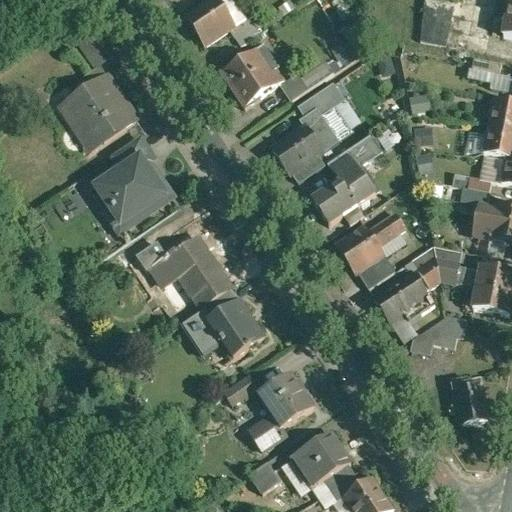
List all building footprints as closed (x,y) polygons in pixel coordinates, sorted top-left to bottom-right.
[(227,0),(218,0),(187,21),(198,36),(196,40),(200,45),(203,45),(206,48),(236,29),(229,19),(237,14),(236,13),(227,0)] [(455,2),(443,0),(425,0),(421,44),(446,49),(455,2)] [(246,22),(239,11),(236,13),(237,14),(229,19),(236,29),(246,22)] [(253,24),(233,36),(242,49),(261,36),(253,24)] [(99,37),(82,48),(98,71),(101,69),(115,60),(99,37)] [(264,48),(244,61),(243,59),(241,60),(243,62),(237,66),(236,64),(220,74),(245,111),(261,100),(260,99),(284,82),(276,71),(277,67),(264,48)] [(501,68),(472,62),(469,77),(498,83),(501,68)] [(325,64),(285,92),(292,102),(333,74),(325,64)] [(98,71),(77,85),(83,95),(107,79),(101,69),(98,71)] [(118,101),(105,82),(108,80),(107,79),(83,95),(62,110),(70,122),(74,120),(87,139),(96,133),(105,146),(138,124),(120,99),(118,101)] [(334,86),(298,110),(305,120),(318,112),(323,119),(346,104),(334,86)] [(511,108),(495,105),(490,131),(511,136),(511,108)] [(0,109),(0,108),(0,136),(13,128),(0,109)] [(305,120),(300,124),(305,131),(273,152),(291,179),(293,178),(320,159),(324,156),(340,145),(323,119),(318,112),(305,120)] [(511,136),(490,131),(485,158),(511,162),(511,136)] [(384,156),(372,138),(347,155),(359,172),(384,156)] [(141,143),(114,161),(120,169),(125,165),(132,176),(145,168),(154,162),(141,143)] [(347,155),(328,168),(340,185),(359,172),(347,155)] [(511,162),(485,158),(508,163),(503,189),(511,190),(511,162)] [(320,159),(293,178),(299,187),(326,169),(320,159)] [(132,176),(125,165),(120,169),(94,187),(112,214),(107,217),(120,237),(173,201),(160,181),(156,184),(145,168),(132,176)] [(340,185),(312,203),(330,230),(377,199),(359,172),(340,185)] [(465,193),(450,190),(448,202),(462,205),(465,193)] [(490,198),(465,193),(462,205),(488,210),(490,198)] [(511,210),(501,208),(498,220),(480,217),(476,240),(490,243),(490,245),(493,245),(493,244),(511,247),(511,210)] [(367,231),(339,250),(357,277),(358,276),(384,258),(385,258),(380,249),(406,232),(397,219),(371,237),(367,231)] [(424,256),(433,251),(420,229),(410,235),(424,256)] [(195,242),(179,252),(179,251),(173,255),(174,256),(165,262),(155,248),(135,262),(146,277),(149,274),(163,294),(178,284),(193,306),(221,287),(224,285),(195,242)] [(435,251),(412,266),(418,274),(413,276),(426,294),(430,291),(431,293),(441,286),(442,286),(435,251)] [(462,256),(435,251),(442,286),(457,289),(461,267),(460,267),(462,256)] [(384,258),(358,276),(370,294),(396,277),(384,258)] [(511,276),(482,271),(480,279),(473,278),(471,291),(511,298),(511,276)] [(413,276),(375,303),(391,328),(405,319),(410,327),(436,310),(426,294),(413,276)] [(221,287),(193,306),(200,316),(229,297),(221,287)] [(511,309),(511,298),(471,291),(467,312),(510,320),(511,309)] [(200,316),(195,320),(202,331),(236,308),(229,297),(200,316)] [(202,331),(188,341),(201,360),(220,347),(223,351),(225,349),(234,361),(230,364),(233,367),(251,355),(249,353),(264,343),(258,334),(257,334),(253,329),(250,330),(245,323),(245,318),(237,307),(236,308),(202,331)] [(195,320),(181,329),(188,341),(202,331),(195,320)] [(462,323),(450,321),(414,345),(456,353),(462,323)] [(418,326),(399,339),(405,349),(425,336),(418,326)] [(276,418),(250,436),(264,456),(287,440),(282,433),(314,412),(291,378),(263,397),(262,397),(276,418)] [(251,380),(226,397),(225,397),(224,397),(233,410),(234,410),(234,409),(259,392),(262,397),(263,397),(251,379),(250,380),(251,380)] [(480,385),(455,389),(462,431),(486,428),(480,385)] [(332,438),(295,462),(315,492),(326,485),(332,495),(356,479),(349,469),(352,468),(332,438)] [(269,465),(250,478),(263,498),(282,485),(269,465)] [(385,511),(367,487),(343,505),(347,511),(385,511)]
